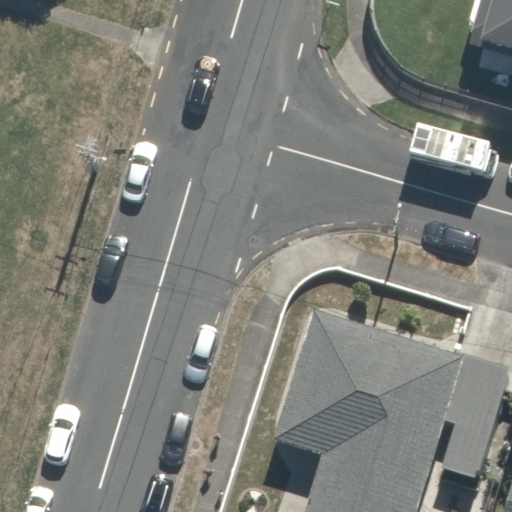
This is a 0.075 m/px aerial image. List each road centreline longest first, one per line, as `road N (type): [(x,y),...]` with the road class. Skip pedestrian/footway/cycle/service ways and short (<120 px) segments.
road 1 (tertiary): [(91,511),(208,125)]
road 2 (residential): [(208,125),(511,212)]
road 3 (tertiary): [(208,125),(242,0)]
